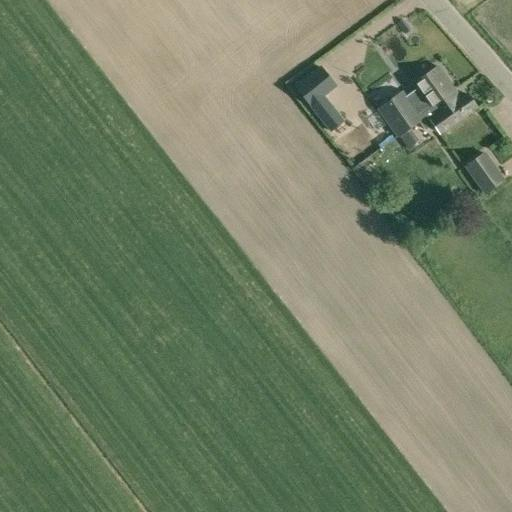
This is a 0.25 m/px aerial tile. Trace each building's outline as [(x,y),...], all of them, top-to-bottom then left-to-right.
[(368,29),(381,40),(395,21),(382,11),(368,29)] [(295,88),(330,132),(343,121),(323,97),(336,87),(320,67),(295,88)] [(398,138),(419,122),(421,121),(416,114),(423,109),(427,106),(429,109),(454,91),(437,68),(412,86),(416,92),(406,99),(402,94),(378,111),(398,138)] [(427,106),(423,109),(440,134),(476,108),(465,94),(459,98),(454,91),(429,109),(427,106)] [(360,122),(330,133),(339,156),(369,145),(360,122)] [(465,166),(485,194),(504,181),(484,153),(465,166)]
